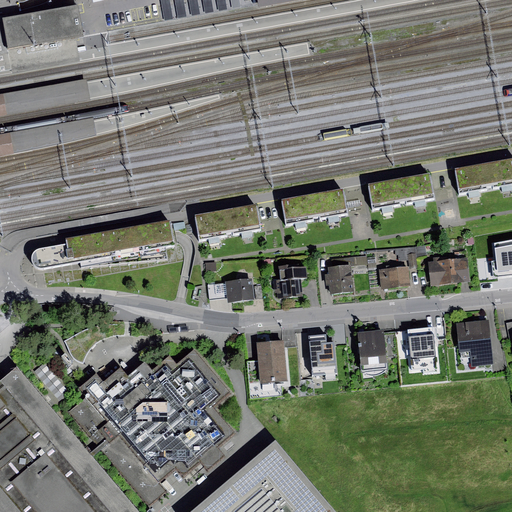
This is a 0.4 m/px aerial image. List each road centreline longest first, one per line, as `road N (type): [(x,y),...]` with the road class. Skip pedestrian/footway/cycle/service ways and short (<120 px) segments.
road 1 (residential): [(11,291),(6,267),(33,242),(511,153)]
road 2 (tertiary): [(11,291),(134,300),(230,320),(511,295)]
